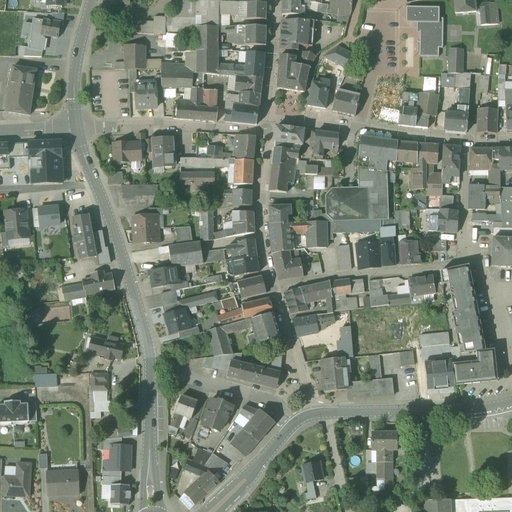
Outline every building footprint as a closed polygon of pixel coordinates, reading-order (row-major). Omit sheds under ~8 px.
[(172,13),(172,18),(172,26),(172,35),(178,35),(195,36),(195,30),(195,27),(217,27),(217,15),(230,16),(234,16),(234,15),(235,3),(219,2),(218,0),(195,0),(196,2),(173,1),(172,13)] [(299,4),(299,0),(281,0),(281,15),(299,16),(299,4)] [(330,0),(329,11),(338,11),(350,12),(351,0),(330,0)] [(453,0),(455,14),(475,12),(475,5),(474,0),(453,0)] [(241,19),(246,19),(247,3),(245,3),(235,3),(234,15),(237,15),(237,13),(241,13),(241,19)] [(265,4),(247,3),(246,19),(265,21),(266,4),(265,4)] [(309,7),(304,6),(304,11),(316,13),(317,4),(309,3),(309,7)] [(489,4),(490,25),(497,25),(495,3),(489,4)] [(328,6),(325,5),(321,5),(317,4),(316,13),(337,16),(338,11),(329,11),(327,11),(328,6)] [(480,12),(481,26),(490,25),(489,4),(475,5),(475,12),(480,12)] [(439,19),(439,8),(406,8),(406,24),(417,24),(419,24),(419,33),(419,57),(438,58),(438,49),(442,49),(443,38),(438,38),(439,30),(443,30),(443,19),(439,19)] [(61,23),(63,23),(64,15),(52,14),(51,21),(61,23)] [(230,16),(217,15),(217,27),(217,28),(219,28),(230,27),(230,16)] [(336,24),(346,26),(349,17),(338,16),(336,24)] [(153,23),(154,23),(154,28),(165,29),(165,26),(166,18),(164,18),(153,17),(153,23)] [(40,36),(43,21),(33,19),(32,25),(30,38),(28,49),(28,50),(42,52),(43,51),(44,39),(45,39),(43,38),(43,36),(40,36)] [(51,21),(43,20),(43,21),(40,36),(43,36),(58,39),(61,23),(51,21)] [(280,50),(295,51),(295,46),(312,47),(313,32),(314,21),(282,21),(281,34),(283,34),(283,40),(280,40),(280,50)] [(127,32),(138,33),(139,23),(128,22),(127,32)] [(22,37),(30,38),(32,25),(24,23),(22,37)] [(153,23),(139,23),(138,33),(154,34),(154,28),(154,23),(153,23)] [(196,42),(196,52),(217,52),(217,36),(217,28),(217,27),(195,27),(195,30),(195,36),(196,42)] [(235,45),(237,46),(237,35),(237,27),(230,27),(219,28),(219,34),(229,33),(229,44),(235,45)] [(237,27),(237,35),(245,35),(245,27),(237,27)] [(265,27),(245,27),(245,35),(245,46),(265,47),(265,27)] [(178,49),(178,41),(178,35),(172,35),(166,35),(165,48),(177,49),(178,49)] [(245,46),(245,35),(237,35),(237,46),(245,46)] [(177,53),(185,53),(196,52),(196,42),(178,41),(178,49),(177,49),(177,53)] [(125,63),(125,71),(128,71),(136,70),(161,70),(161,64),(145,63),(145,46),(125,47),(125,63)] [(323,58),(347,70),(353,56),(337,48),(323,58)] [(41,58),(42,52),(28,50),(28,49),(25,49),(23,57),(41,58)] [(448,74),(455,75),(461,75),(463,50),(452,49),(450,49),(448,74)] [(217,52),(196,52),(185,53),(186,65),(186,73),(193,74),(203,74),(217,75),(217,68),(217,64),(217,58),(217,52)] [(237,66),(245,66),(246,53),(238,52),(237,66)] [(245,66),(245,70),(244,77),(244,78),(248,78),(262,79),(264,54),(246,53),(245,66)] [(277,89),(304,93),(309,69),(315,58),(315,57),(310,54),(303,53),(302,54),(300,54),(300,55),(299,57),(299,58),(296,58),(279,56),(277,89)] [(176,73),(186,73),(186,65),(161,64),(161,70),(161,72),(176,73)] [(5,112),(29,116),(33,92),(31,91),(35,72),(36,72),(36,71),(12,67),(5,112)] [(217,76),(228,76),(229,69),(217,68),(217,75),(217,76)] [(236,77),(244,77),(245,70),(229,69),(228,76),(236,77)] [(128,71),(129,79),(135,79),(137,79),(136,70),(128,71)] [(364,75),(347,71),(344,77),(363,82),(364,75)] [(161,72),(161,76),(162,89),(176,89),(176,73),(161,72)] [(184,89),(191,89),(192,89),(193,74),(186,73),(176,73),(176,89),(184,89)] [(203,74),(193,74),(192,89),(191,89),(191,96),(202,96),(202,91),(203,74)] [(439,89),(454,89),(455,75),(448,74),(441,74),(440,78),(439,89)] [(470,75),(461,75),(455,75),(454,89),(461,90),(461,89),(469,90),(470,75)] [(236,77),(228,76),(227,92),(234,93),(234,91),(236,77)] [(247,93),(247,94),(260,96),(262,79),(248,78),(236,77),(234,91),(247,93)] [(425,77),(422,93),(432,95),(435,79),(425,77)] [(478,94),(488,95),(488,77),(484,77),(479,77),(478,91),(478,94)] [(307,107),(325,110),(329,82),(320,80),(319,85),(312,83),(310,94),(307,107)] [(155,84),(154,85),(154,87),(136,88),(136,85),(135,85),(135,93),(136,110),(147,110),(147,108),(157,108),(156,92),(155,84)] [(191,96),(191,89),(184,89),(183,101),(191,102),(191,99),(191,96)] [(461,90),(460,99),(469,99),(469,90),(461,89),(461,90)] [(331,112),(355,118),(360,95),(339,90),(334,99),(331,112)] [(204,91),(203,108),(216,109),(217,91),(216,91),(204,91)] [(258,108),(260,96),(247,94),(239,93),(234,93),(227,92),(226,92),(225,110),(232,111),(233,106),(239,107),(239,106),(258,108)] [(400,109),(410,110),(411,105),(412,103),(418,105),(419,95),(418,95),(402,93),(400,109)] [(418,94),(418,95),(419,95),(418,105),(417,111),(410,110),(400,109),(398,126),(415,128),(427,129),(429,116),(435,117),(438,97),(418,94)] [(295,111),(297,98),(283,95),(281,109),(295,111)] [(194,99),(194,102),(193,110),(195,110),(193,121),(201,122),(216,123),(217,110),(216,109),(203,108),(201,108),(202,102),(202,96),(191,96),(191,99),(194,99)] [(467,115),(469,99),(460,99),(459,114),(467,115)] [(177,101),(177,107),(176,120),(193,121),(195,110),(193,110),(194,102),(191,102),(183,101),(177,101)] [(230,123),(256,126),(258,109),(239,107),(233,106),(232,111),(230,123)] [(224,122),(230,123),(232,111),(225,110),(224,122)] [(476,133),(496,134),(497,110),(492,110),(477,110),(476,133)] [(444,131),(466,132),(467,115),(459,114),(446,113),(444,131)] [(288,144),(292,145),(302,146),(303,131),(297,130),(282,128),(275,127),(274,142),(275,142),(288,144)] [(338,135),(316,133),(314,148),(314,157),(322,158),(323,150),(331,151),(332,151),(333,147),(338,148),(338,135)] [(198,140),(203,146),(209,141),(203,135),(198,140)] [(233,157),(233,160),(235,160),(253,160),(255,137),(235,136),(233,157)] [(387,172),(395,174),(395,167),(396,167),(396,163),(397,143),(380,141),(360,138),(358,157),(359,168),(368,169),(368,170),(377,171),(387,172)] [(161,167),(161,168),(164,168),(174,167),(174,156),(173,156),(172,140),(152,141),(153,154),(153,167),(161,167)] [(145,152),(145,154),(153,154),(152,141),(144,141),(144,144),(145,152)] [(29,144),(30,160),(61,160),(60,146),(58,143),(29,144)] [(131,163),(130,143),(113,144),(113,164),(131,163)] [(131,163),(140,162),(141,162),(141,152),(139,152),(138,144),(137,144),(137,143),(130,143),(131,163)] [(396,163),(412,164),(416,164),(417,145),(404,144),(397,143),(396,163)] [(417,145),(416,164),(425,164),(427,145),(417,145)] [(427,145),(425,164),(431,165),(436,165),(437,146),(427,145)] [(450,185),(450,177),(459,177),(459,172),(460,147),(443,146),(441,178),(441,185),(450,185)] [(216,156),(218,156),(218,147),(205,147),(204,160),(212,160),(216,160),(216,156)] [(271,166),(295,168),(296,160),(298,160),(299,152),(298,152),(293,151),(294,151),(292,151),(291,151),(285,150),(274,149),(273,149),(271,166)] [(470,150),(469,171),(488,171),(490,171),(492,171),(492,165),(492,161),(492,150),(492,149),(470,149),(470,150)] [(500,171),(511,170),(511,149),(492,150),(492,161),(500,161),(500,165),(500,171)] [(62,186),(61,160),(30,160),(30,186),(62,186)] [(180,168),(194,168),(194,160),(180,160),(180,168)] [(194,168),(213,168),(212,160),(204,160),(196,160),(194,160),(194,168)] [(235,161),(235,160),(233,160),(216,160),(212,160),(213,168),(227,168),(229,168),(229,166),(234,166),(234,161),(235,161)] [(305,162),(298,162),(298,160),(296,160),(295,168),(295,172),(296,172),(298,176),(305,176),(305,167),(305,162)] [(234,186),(252,186),(253,162),(235,161),(234,161),(234,166),(234,186)] [(425,178),(425,164),(416,164),(415,190),(425,190),(425,178)] [(431,175),(431,165),(425,164),(425,178),(436,178),(435,175),(431,175)] [(269,192),(286,194),(287,184),(293,185),(295,172),(295,168),(271,166),(269,192)] [(313,176),(317,176),(317,169),(317,167),(305,167),(305,176),(308,176),(313,176)] [(325,169),(317,169),(317,176),(317,177),(324,177),(337,177),(337,168),(333,168),(333,169),(325,169)] [(326,216),(333,223),(337,222),(381,221),(388,221),(387,183),(387,172),(377,171),(368,170),(368,169),(359,168),(357,168),(358,189),(332,190),(325,197),(326,215),(326,216)] [(387,172),(387,183),(395,184),(395,174),(387,172)] [(108,186),(122,186),(121,173),(108,173),(108,186)] [(188,186),(189,175),(180,175),(179,186),(188,186)] [(210,186),(214,186),(214,175),(189,175),(188,186),(196,186),(210,186)] [(317,176),(313,176),(313,178),(313,190),(324,190),(324,177),(317,177),(317,176)] [(459,185),(459,177),(450,177),(450,185),(459,185)] [(425,190),(425,196),(440,196),(441,196),(441,189),(441,185),(441,178),(436,178),(425,178),(425,190)] [(490,187),(500,187),(500,182),(500,178),(499,178),(490,178),(490,179),(488,179),(488,187),(490,187)] [(123,199),(132,199),(134,198),(134,197),(141,197),(148,197),(148,196),(154,197),(157,186),(147,186),(123,186),(123,199)] [(468,210),(484,210),(484,204),(484,200),(484,186),(469,186),(468,199),(468,210)] [(484,200),(484,204),(495,204),(500,204),(500,201),(500,200),(499,188),(500,188),(500,187),(490,187),(488,187),(484,186),(484,200)] [(511,188),(500,188),(501,199),(501,215),(502,224),(493,223),(492,239),(511,239),(511,188)] [(233,191),(233,192),(233,199),(233,206),(251,207),(252,192),(233,191)] [(414,210),(425,210),(425,197),(415,196),(414,210)] [(439,211),(451,212),(453,197),(441,196),(440,196),(439,211)] [(58,207),(38,209),(40,227),(40,229),(48,228),(48,226),(60,225),(58,207)] [(269,225),(287,224),(287,219),(287,216),(291,216),(291,207),(269,208),(269,225)] [(157,216),(157,217),(162,216),(162,209),(148,208),(148,217),(157,216)] [(200,227),(201,242),(213,241),(213,234),(213,227),(212,210),(202,210),(203,223),(203,227),(200,227)] [(7,233),(7,241),(8,241),(29,239),(26,211),(5,213),(7,233)] [(313,213),(313,223),(325,223),(330,223),(333,223),(326,216),(326,215),(321,215),(321,211),(313,212),(313,213)] [(439,211),(439,217),(438,231),(438,232),(448,233),(449,232),(457,233),(457,221),(457,213),(451,212),(439,211)] [(253,214),(232,214),(232,217),(232,223),(253,222),(253,214)] [(486,222),(500,223),(500,215),(496,214),(474,214),(474,221),(486,222)] [(132,217),(133,230),(158,229),(157,217),(157,216),(148,217),(132,217)] [(429,231),(438,231),(439,217),(429,217),(429,231)] [(80,260),(97,257),(92,233),(89,218),(72,221),(75,237),(72,237),(74,245),(77,244),(80,260)] [(381,240),(386,239),(385,226),(395,226),(395,220),(388,221),(381,221),(380,233),(381,240)] [(381,221),(337,222),(333,223),(330,223),(325,223),(326,241),(333,240),(332,235),(345,234),(354,234),(380,233),(381,221)] [(253,222),(232,223),(232,230),(228,231),(224,231),(225,238),(235,237),(254,235),(253,222)] [(307,223),(294,224),(291,224),(291,235),(292,235),(307,234),(308,250),(317,249),(326,249),(326,241),(325,223),(313,223),(307,223)] [(269,225),(272,254),(289,251),(289,252),(292,251),(292,235),(291,235),(291,224),(287,224),(269,225)] [(386,239),(392,239),(396,239),(395,230),(395,226),(385,226),(386,239)] [(176,246),(192,244),(190,228),(176,228),(177,239),(175,239),(176,246)] [(159,242),(158,229),(133,230),(134,244),(150,243),(150,242),(159,242)] [(101,231),(92,233),(97,257),(98,267),(109,264),(106,248),(104,249),(101,232),(101,231)] [(213,241),(225,238),(224,231),(213,234),(213,241)] [(29,245),(29,239),(8,241),(9,247),(29,245)] [(392,239),(386,239),(381,240),(383,267),(395,266),(394,255),(393,246),(392,239)] [(491,267),(511,268),(511,239),(492,239),(491,267)] [(239,254),(239,260),(256,258),(257,258),(254,241),(237,243),(238,247),(226,248),(227,256),(231,255),(239,254)] [(430,242),(431,253),(446,252),(446,241),(430,242)] [(416,242),(407,243),(409,266),(420,265),(420,255),(418,255),(416,242)] [(195,266),(203,265),(202,255),(200,243),(192,244),(176,246),(168,247),(169,253),(171,269),(178,268),(185,267),(195,266)] [(356,245),(359,270),(380,268),(377,243),(374,244),(356,245)] [(400,267),(409,266),(407,243),(398,243),(400,267)] [(336,247),(339,272),(351,270),(349,246),(336,247)] [(204,255),(205,264),(207,264),(219,263),(225,262),(223,250),(204,253),(204,255)] [(277,280),(278,281),(303,277),(300,260),(291,261),(289,252),(289,251),(272,254),(277,280)] [(234,274),(235,277),(259,273),(256,258),(239,260),(231,261),(234,274)] [(225,261),(228,275),(234,274),(231,261),(231,260),(225,261)] [(311,264),(313,276),(322,274),(320,263),(311,264)] [(185,267),(186,274),(196,273),(195,266),(185,267)] [(472,345),(476,345),(482,344),(468,266),(462,268),(474,332),(470,332),(472,345)] [(185,267),(178,268),(180,284),(187,283),(189,280),(188,276),(186,274),(185,267)] [(180,284),(178,268),(171,269),(167,269),(156,271),(147,272),(148,277),(151,277),(153,289),(163,288),(163,287),(170,286),(180,284)] [(457,347),(459,347),(472,345),(470,332),(474,332),(462,268),(449,270),(447,270),(449,284),(449,288),(454,317),(452,318),(457,347)] [(440,278),(442,285),(449,284),(447,270),(439,271),(440,278)] [(83,285),(85,296),(114,290),(111,275),(103,276),(102,273),(91,275),(92,279),(82,281),(83,285)] [(205,279),(206,285),(222,282),(221,276),(205,279)] [(433,295),(435,294),(433,279),(433,277),(422,279),(423,288),(421,288),(422,296),(433,295)] [(237,283),(241,300),(265,294),(261,278),(237,283)] [(438,278),(433,279),(435,294),(440,294),(440,291),(442,291),(442,285),(440,278),(438,278)] [(411,298),(422,296),(421,288),(423,288),(422,279),(407,281),(409,294),(409,298),(411,298)] [(330,283),(331,297),(337,296),(345,295),(351,294),(349,282),(349,280),(330,283)] [(349,282),(351,294),(364,293),(362,280),(349,282)] [(369,292),(379,291),(378,280),(368,281),(369,292)] [(396,287),(397,296),(409,294),(407,281),(405,281),(405,286),(396,287)] [(170,286),(171,292),(179,290),(188,289),(187,283),(180,284),(170,286)] [(300,289),(307,311),(313,310),(311,303),(325,300),(331,299),(331,297),(330,283),(300,289)] [(61,289),(64,302),(72,300),(85,298),(85,296),(83,285),(61,289)] [(284,294),(290,315),(307,311),(300,289),(299,289),(284,294)] [(369,292),(370,299),(381,298),(383,298),(382,291),(379,291),(369,292)] [(160,295),(163,307),(177,304),(174,292),(171,292),(160,295)] [(179,304),(180,311),(195,307),(217,301),(215,293),(178,303),(179,304)] [(411,304),(411,298),(409,298),(409,294),(397,296),(383,298),(381,298),(382,307),(411,304)] [(422,296),(423,303),(434,301),(433,295),(422,296)] [(423,303),(422,296),(411,298),(411,304),(412,306),(423,305),(423,303)] [(87,304),(85,298),(72,300),(73,306),(76,306),(76,305),(83,304),(83,305),(87,304)] [(234,298),(220,301),(221,302),(222,308),(237,308),(234,298)] [(381,298),(370,299),(371,308),(382,307),(381,298)] [(357,299),(345,301),(346,311),(358,310),(357,299)] [(224,316),(226,325),(244,320),(272,313),(268,300),(241,306),(242,310),(224,316)] [(338,301),(339,312),(346,311),(345,301),(338,301)] [(222,308),(221,302),(213,304),(215,311),(222,308)] [(179,304),(177,304),(163,307),(165,315),(180,311),(179,304)] [(184,310),(186,315),(191,314),(191,315),(197,314),(195,307),(184,310)] [(184,310),(180,311),(165,315),(162,316),(168,336),(178,334),(187,331),(187,330),(184,319),(187,318),(186,315),(184,310)] [(254,334),(257,344),(279,337),(272,314),(250,321),(251,326),(254,334)] [(315,316),(317,326),(334,323),(332,314),(315,316)] [(217,319),(218,327),(226,325),(224,316),(217,319)] [(292,320),(297,338),(315,335),(318,332),(317,326),(315,316),(292,320)] [(219,329),(221,336),(226,335),(248,328),(247,327),(251,326),(250,321),(249,320),(226,326),(219,329)] [(178,334),(180,339),(199,334),(197,328),(187,330),(187,331),(178,334)] [(350,328),(342,329),(344,342),(339,343),(341,359),(344,359),(353,358),(350,328)] [(207,332),(209,339),(221,336),(219,329),(218,329),(213,330),(207,332)] [(246,336),(249,346),(257,344),(254,334),(246,336)] [(209,339),(214,358),(232,355),(226,335),(221,336),(209,339)] [(104,360),(112,362),(112,359),(120,361),(122,356),(123,351),(124,346),(117,344),(118,339),(108,337),(107,342),(103,341),(94,339),(94,340),(94,342),(93,342),(92,348),(92,349),(91,351),(97,352),(96,355),(99,356),(105,357),(104,360)] [(86,348),(92,349),(92,348),(93,342),(94,342),(94,340),(88,338),(86,348)] [(476,345),(472,345),(459,347),(460,359),(452,360),(454,382),(497,377),(494,350),(477,352),(476,345)] [(229,372),(277,383),(280,369),(281,351),(259,353),(235,355),(232,355),(214,358),(212,367),(229,372)] [(399,353),(400,367),(414,366),(413,354),(413,352),(403,353),(399,353)] [(368,356),(371,381),(382,380),(379,355),(368,356)] [(212,367),(214,358),(205,359),(203,368),(211,370),(212,367)] [(346,384),(344,359),(341,359),(322,361),(325,392),(347,390),(346,384)] [(455,388),(454,386),(454,382),(452,360),(424,363),(427,391),(455,388)] [(34,376),(47,376),(47,368),(34,368),(34,376)] [(277,383),(229,372),(227,377),(276,390),(277,383)] [(102,392),(107,392),(107,375),(92,374),(91,386),(91,391),(93,391),(102,392)] [(56,387),(56,375),(47,376),(34,376),(35,388),(56,387)] [(497,382),(497,377),(454,382),(454,386),(497,382)] [(372,392),(372,397),(393,395),(391,379),(382,380),(371,381),(346,384),(347,390),(351,389),(352,394),(372,392)] [(107,402),(107,392),(102,392),(93,391),(93,402),(94,402),(107,402)] [(187,419),(190,420),(197,403),(181,397),(174,414),(175,414),(182,417),(187,419)] [(212,428),(220,431),(227,421),(229,415),(230,416),(233,407),(223,404),(224,402),(218,400),(218,402),(211,400),(201,427),(211,430),(212,428)] [(11,423),(13,423),(12,402),(4,403),(4,405),(0,405),(0,425),(0,426),(2,426),(7,426),(10,425),(11,425),(11,423)] [(20,402),(12,402),(13,423),(16,423),(16,425),(17,425),(19,426),(24,425),(27,424),(27,422),(29,422),(28,406),(28,404),(21,405),(20,402)] [(113,402),(107,402),(94,402),(95,413),(101,413),(113,412),(113,402)] [(28,406),(29,422),(37,422),(36,406),(28,406)] [(244,406),(239,414),(242,416),(250,421),(259,412),(244,406)] [(250,421),(243,429),(242,431),(230,445),(245,457),(245,458),(258,443),(274,425),(259,411),(259,412),(250,421)] [(175,414),(170,427),(174,429),(177,430),(178,427),(182,417),(175,414)] [(232,424),(235,426),(241,418),(242,416),(239,414),(232,424)] [(250,421),(242,416),(241,418),(235,426),(242,431),(243,429),(250,421)] [(182,417),(178,427),(183,429),(187,419),(182,417)] [(119,438),(118,431),(106,428),(108,440),(119,439),(119,438)] [(119,438),(130,436),(130,435),(129,429),(118,431),(119,438)] [(376,451),(384,451),(384,433),(371,433),(371,451),(376,451)] [(397,433),(384,433),(384,451),(392,451),(397,451),(397,435),(397,433)] [(103,451),(110,451),(111,446),(121,447),(121,439),(119,439),(108,440),(103,440),(103,451)] [(121,447),(111,446),(110,451),(110,462),(110,471),(121,472),(130,472),(130,447),(121,447)] [(192,463),(203,467),(211,455),(198,450),(192,463)] [(212,454),(211,455),(203,467),(209,470),(217,458),(212,454)] [(38,456),(39,470),(48,469),(47,455),(38,456)] [(228,465),(217,458),(209,470),(210,470),(220,474),(228,465)] [(183,470),(202,478),(208,472),(209,472),(210,470),(209,470),(203,467),(192,463),(187,461),(183,470)] [(304,465),(302,466),(307,494),(314,492),(312,482),(323,480),(320,463),(313,464),(312,463),(304,465)] [(20,498),(29,498),(30,479),(31,465),(17,464),(17,468),(16,478),(4,477),(3,497),(14,497),(14,496),(20,496),(20,498)] [(376,464),(371,464),(365,464),(365,474),(376,474),(376,464)] [(5,467),(4,477),(16,478),(17,468),(5,467)] [(194,484),(205,496),(219,483),(209,472),(208,472),(202,478),(194,484)] [(47,475),(48,497),(58,497),(58,495),(78,494),(77,473),(47,475)] [(109,477),(103,477),(103,486),(111,486),(111,485),(121,486),(121,478),(109,477)] [(184,494),(185,495),(195,506),(205,496),(194,484),(184,494)] [(121,486),(111,485),(111,486),(110,500),(110,505),(128,506),(129,500),(130,500),(131,492),(129,492),(129,486),(121,486)] [(111,486),(103,486),(102,486),(101,500),(110,500),(111,486)] [(316,499),(314,492),(307,494),(303,495),(304,495),(305,501),(316,499)] [(189,510),(195,506),(185,495),(179,500),(189,510)] [(511,511),(511,498),(468,500),(468,511),(511,511)] [(423,501),(423,511),(451,511),(451,501),(451,500),(423,501)] [(451,511),(468,511),(468,500),(451,501),(451,511)]
